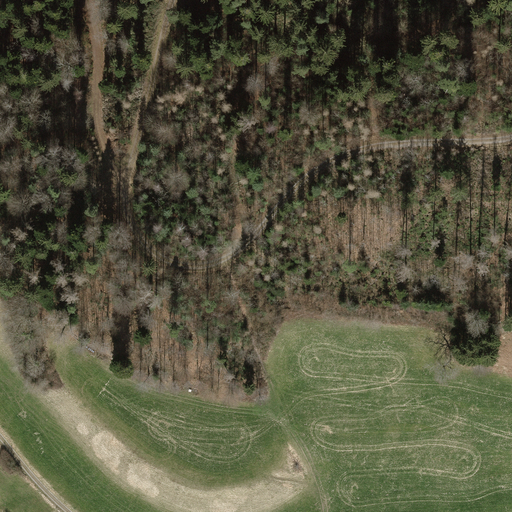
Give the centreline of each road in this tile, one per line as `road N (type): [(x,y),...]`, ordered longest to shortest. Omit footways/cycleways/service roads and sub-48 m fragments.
road 1 (track): [(511,136),(355,151),(317,169),(225,259),(193,266),(162,260),(141,243),(123,194),(173,0)]
road 2 (track): [(123,194),(94,105),(100,46),(88,0)]
